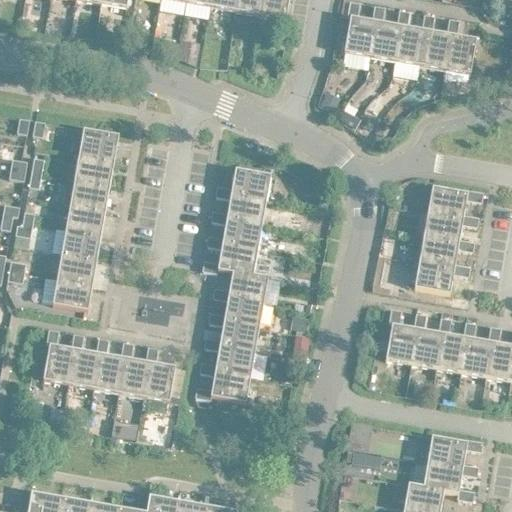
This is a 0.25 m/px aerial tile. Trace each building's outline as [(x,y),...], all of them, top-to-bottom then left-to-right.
[(105,0),(105,4),(131,8),(132,0),(105,0)] [(215,0),(215,7),(240,11),(241,0),(215,0)] [(241,0),(240,11),(264,16),(267,0),(241,0)] [(267,0),(264,16),(290,20),(293,0),(267,0)] [(348,53),(374,57),(380,22),(376,21),(362,19),(364,4),(354,2),(351,17),(355,18),(348,53)] [(374,57),(399,62),(405,26),(401,26),(386,23),(389,8),(379,6),(376,21),(380,22),(374,57)] [(399,62),(424,66),(430,31),(426,30),(411,27),(414,12),(404,11),(401,26),(405,26),(399,62)] [(424,66),(449,70),(455,35),(451,34),(436,32),(439,17),(428,15),(426,30),(430,31),(424,66)] [(29,18),(26,22),(29,26),(34,26),(36,21),(33,17),(29,18)] [(455,35),(449,70),(474,75),(481,40),(461,36),(463,21),(453,19),(451,34),(455,35)] [(159,36),(157,50),(169,54),(170,47),(178,48),(180,40),(159,36)] [(184,41),(182,58),(199,67),(203,44),(184,41)] [(329,94),(323,106),(337,113),(343,101),(329,94)] [(350,111),(345,121),(359,128),(365,119),(350,111)] [(369,116),(364,126),(375,131),(379,122),(369,116)] [(21,133),(31,135),(33,120),(23,118),(21,133)] [(36,136),(41,137),(46,138),(49,123),(39,121),(36,136)] [(87,130),(83,155),(118,162),(122,136),(87,130)] [(83,155),(78,180),(114,186),(118,162),(83,155)] [(38,158),(35,173),(45,174),(47,160),(38,158)] [(16,159),(15,169),(29,172),(31,162),(16,159)] [(29,172),(15,169),(13,179),(28,181),(29,172)] [(219,197),(234,199),(235,195),(270,201),(275,176),(239,169),(236,189),(221,187),(219,197)] [(45,174),(35,173),(33,187),(42,189),(45,174)] [(78,180),(74,205),(109,211),(114,186),(78,180)] [(436,187),(432,213),(467,219),(468,215),(471,200),(486,203),(487,193),(472,190),(471,194),(436,187)] [(215,222),(230,224),(230,220),(266,226),(270,201),(235,195),(234,199),(231,214),(216,212),(215,222)] [(8,205),(7,215),(16,216),(21,217),(23,207),(8,205)] [(74,205),(70,230),(105,236),(109,211),(74,205)] [(28,212),(26,226),(36,228),(38,214),(28,212)] [(432,213),(428,238),(463,244),(464,240),(466,225),(481,228),(483,218),(468,215),(467,219),(432,213)] [(16,216),(7,215),(4,229),(14,231),(16,216)] [(210,246),(225,249),(226,245),(261,251),(266,226),(230,220),(230,224),(227,239),(212,236),(210,246)] [(36,228),(26,226),(21,226),(19,235),(34,238),(36,228)] [(70,230),(65,255),(101,261),(105,236),(70,230)] [(428,238),(423,263),(459,269),(459,265),(462,250),(477,252),(479,242),(464,240),(463,244),(428,238)] [(222,270),(236,273),(236,272),(257,276),(257,275),(261,251),(226,245),(225,249),(223,264),(208,261),(206,271),(221,274),(222,270)] [(0,253),(0,268),(7,270),(10,256),(0,253)] [(65,255),(61,280),(96,286),(101,261),(65,255)] [(15,262),(13,271),(28,274),(29,264),(15,262)] [(459,269),(423,263),(419,289),(454,295),(457,275),(472,277),(474,267),(459,265),(459,269)] [(28,274),(13,271),(11,281),(26,283),(28,274)] [(216,299),(231,301),(232,297),(267,303),(272,278),(257,275),(257,276),(236,272),(236,273),(233,291),(218,289),(216,299)] [(96,286),(61,280),(57,305),(92,311),(96,286)] [(212,324),(227,326),(228,322),(263,328),(267,303),(232,297),(231,301),(229,316),(214,314),(212,324)] [(311,303),(310,311),(318,312),(319,304),(311,303)] [(390,360),(415,365),(422,329),(417,329),(402,326),(405,311),(395,309),(392,325),(396,325),(390,360)] [(415,365),(440,369),(446,334),(442,333),(427,330),(430,315),(420,314),(417,329),(422,329),(415,365)] [(297,316),(295,330),(311,332),(313,318),(297,316)] [(440,369),(465,373),(471,338),(467,337),(452,335),(455,320),(445,318),(442,333),(446,334),(440,369)] [(208,348),(223,351),(223,347),(259,353),(263,328),(228,322),(227,326),(224,341),(209,338),(208,348)] [(465,373),(490,378),(496,343),(492,342),(477,339),(480,324),(470,322),(467,337),(471,338),(465,373)] [(490,378),(511,381),(511,345),(502,344),(505,329),(494,327),(492,342),(496,343),(490,378)] [(47,380),(73,385),(79,350),(75,349),(60,346),(63,331),(53,330),(50,345),(53,346),(47,380)] [(73,385),(98,389),(104,354),(100,353),(85,351),(88,336),(77,334),(75,349),(79,350),(73,385)] [(300,336),(297,358),(309,360),(312,338),(300,336)] [(98,389),(123,394),(129,358),(124,358),(110,355),(112,340),(102,338),(100,353),(104,354),(98,389)] [(123,394),(147,398),(154,363),(149,362),(135,359),(137,344),(127,343),(124,358),(129,358),(123,394)] [(154,363),(147,398),(173,402),(179,367),(159,364),(162,349),(152,347),(149,362),(154,363)] [(203,373),(218,376),(219,372),(254,378),(259,353),(223,347),(223,351),(220,366),(205,363),(203,373)] [(288,363),(286,379),(296,381),(299,365),(288,363)] [(219,372),(218,376),(216,391),(201,388),(199,398),(214,401),(215,397),(250,403),(254,378),(219,372)] [(55,408),(53,421),(66,423),(68,410),(55,408)] [(436,437),(431,463),(467,469),(467,465),(470,450),(485,453),(487,443),(471,440),(471,443),(436,437)] [(358,452),(356,462),(383,467),(385,456),(358,452)] [(431,463),(427,487),(447,491),(447,492),(462,494),(462,489),(463,490),(465,475),(481,477),(482,467),(467,465),(467,469),(431,463)] [(412,484),(408,510),(420,511),(443,511),(444,511),(447,492),(447,491),(427,487),(412,484)] [(462,489),(462,494),(461,500),(476,502),(478,492),(463,490),(462,489)] [(31,511),(62,511),(65,497),(56,496),(56,501),(49,500),(50,495),(35,492),(31,511)] [(153,496),(150,511),(180,511),(183,501),(175,499),(174,504),(167,503),(168,498),(153,496)] [(62,511),(92,511),(94,502),(85,501),(84,506),(78,505),(78,500),(65,497),(62,511)] [(197,503),(183,501),(180,511),(210,511),(212,506),(203,504),(202,509),(196,508),(197,503)] [(92,511),(121,511),(122,507),(114,506),(113,511),(106,510),(107,505),(94,502),(92,511)]
